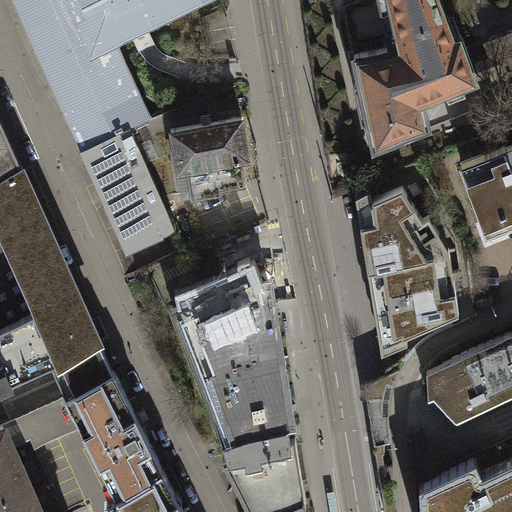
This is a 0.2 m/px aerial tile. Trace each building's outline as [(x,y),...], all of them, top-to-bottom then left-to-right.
[(152,117),(116,39),(200,0),(14,0),(36,49),(81,145),(132,125),(152,117)] [(388,0),(395,30),(398,30),(402,42),(354,53),(360,78),(354,79),(363,118),(367,117),(373,139),(378,142),(428,125),(423,97),(445,90),(448,97),(465,92),(462,84),(477,78),(472,63),(461,33),(455,35),(446,14),(441,0),(388,0)] [(472,63),(477,78),(481,76),(485,84),(511,74),(511,30),(484,40),(490,57),(472,63)] [(0,178),(23,168),(24,167),(0,114),(0,178)] [(241,116),(172,128),(180,170),(189,169),(193,195),(222,191),(221,186),(245,182),(241,159),(248,158),(241,116)] [(81,145),(127,248),(175,225),(132,125),(81,145)] [(511,220),(511,165),(504,145),(460,162),(479,211),(475,212),(484,235),(508,226),(508,222),(511,220)] [(14,375),(52,358),(67,390),(113,369),(51,229),(23,168),(0,178),(0,384),(15,378),(14,375)] [(368,265),(450,252),(449,247),(430,215),(423,219),(403,185),(358,203),(368,265)] [(450,252),(368,265),(381,341),(460,310),(450,252)] [(172,305),(198,373),(235,359),(279,352),(268,281),(258,278),(252,264),(181,293),(184,301),(172,305)] [(429,477),(420,481),(422,509),(415,511),(511,511),(511,331),(427,369),(430,396),(437,393),(457,417),(511,390),(511,457),(481,470),(476,456),(429,477)] [(235,359),(198,373),(223,439),(251,430),(292,424),(279,352),(235,359)] [(401,369),(399,367),(364,382),(366,396),(379,469),(383,490),(386,506),(386,511),(398,511),(398,507),(389,424),(389,403),(393,386),(394,383),(401,369)] [(82,422),(116,491),(162,468),(113,369),(67,390),(82,422)] [(43,403),(3,421),(12,441),(13,441),(31,433),(35,443),(82,422),(67,390),(43,401),(43,403)] [(0,511),(44,511),(31,481),(37,479),(30,462),(24,465),(13,441),(12,441),(3,421),(0,422),(0,511)] [(251,430),(223,439),(226,449),(223,451),(251,511),(261,511),(303,500),(292,424),(251,430)] [(116,491),(126,511),(183,511),(162,468),(116,491)]
